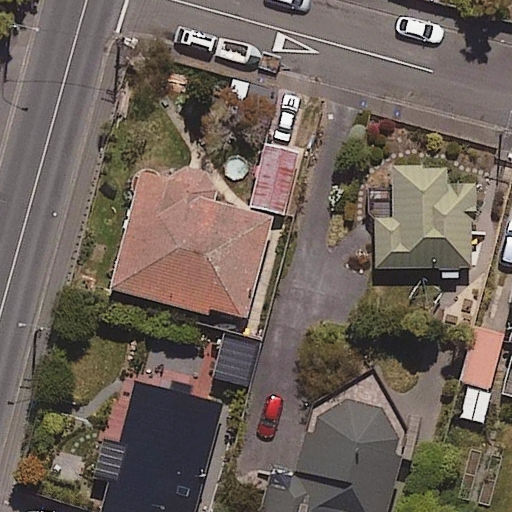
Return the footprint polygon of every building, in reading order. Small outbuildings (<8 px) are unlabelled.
[(299,153),(278,148),(272,170),(260,167),(251,203),(284,211),(299,153)] [(477,172),(395,166),(391,219),(377,218),(374,265),(469,272),(477,172)] [(182,197),(183,191),(137,180),(112,290),(247,320),(270,219),(182,197)] [(511,345),(501,394),(511,396),(511,287),(508,308),(511,308),(511,313),(505,344),(511,345)] [(502,331),(471,327),(459,420),(490,424),(502,331)] [(263,335),(235,330),(228,373),(255,378),(263,335)] [(275,382),(247,481),(259,484),(250,511),(386,511),(411,425),(403,423),(371,367),(322,395),(275,382)] [(194,511),(222,406),(134,383),(100,511),(194,511)]
